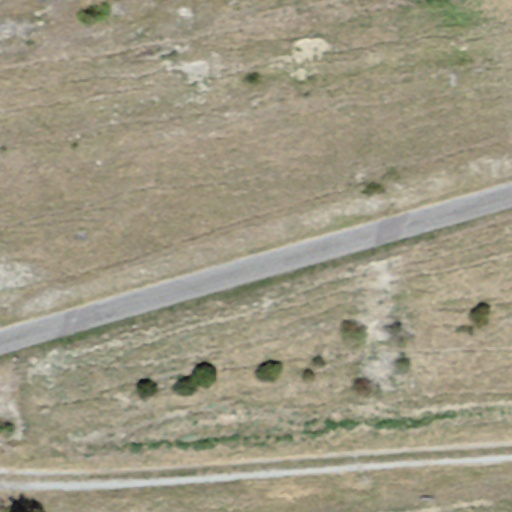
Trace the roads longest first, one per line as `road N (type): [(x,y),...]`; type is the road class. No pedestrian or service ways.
road 1 (track): [(0,335),(511,192)]
road 2 (track): [(0,479),(511,450)]
